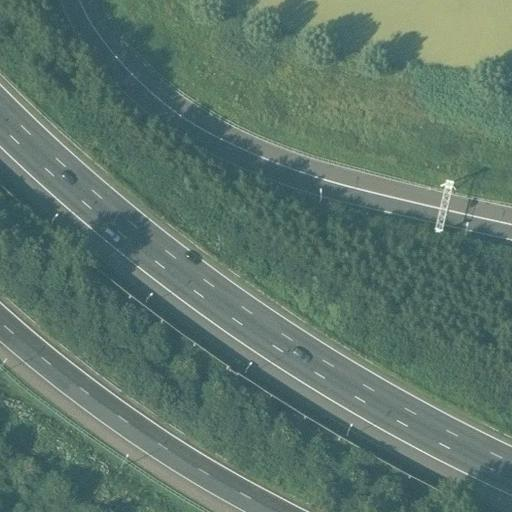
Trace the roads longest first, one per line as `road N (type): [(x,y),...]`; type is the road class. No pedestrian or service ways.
road 1 (motorway): [(0,115),(83,194),(255,329),(511,471)]
road 2 (motorway): [(511,233),(361,199),(212,145),(154,110),(111,69),(68,0)]
road 3 (motorway): [(0,325),(103,405),(271,511)]
